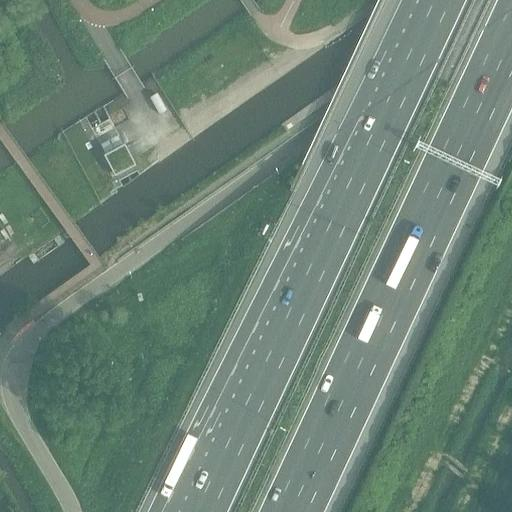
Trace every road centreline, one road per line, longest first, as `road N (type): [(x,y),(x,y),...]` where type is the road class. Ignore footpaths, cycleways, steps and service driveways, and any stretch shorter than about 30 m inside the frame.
road 1 (unclassified): [(72,511),(11,399),(10,373),(54,316),(505,0)]
road 2 (motorway): [(441,0),(202,511)]
road 3 (motorway): [(282,511),(511,16)]
road 4 (track): [(511,286),(407,511)]
